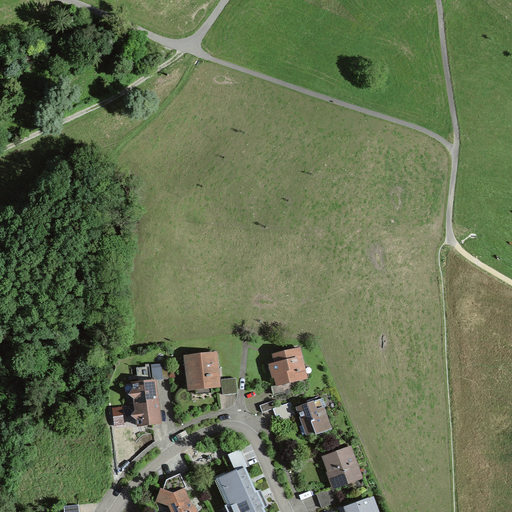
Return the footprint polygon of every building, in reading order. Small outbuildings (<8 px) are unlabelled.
[(296,355),(295,349),(274,355),(276,363),(270,364),(274,378),(276,377),(278,385),(302,379),(299,365),(303,364),(301,354),(296,355)] [(215,353),(187,356),(189,375),(195,374),(197,394),(212,392),(211,387),(219,386),(215,353)] [(168,364),(161,365),(162,379),(170,378),(168,364)] [(161,365),(153,365),(154,380),(156,380),(162,379),(161,365)] [(236,378),(221,380),(223,395),(238,393),(236,378)] [(156,380),(154,380),(133,383),(134,390),(130,395),(135,397),(136,404),(158,402),(156,380)] [(274,400),(260,406),(263,412),(273,409),(277,407),(274,400)] [(316,434),(331,429),(323,407),(317,409),(314,401),(298,407),(304,424),(299,426),(303,435),(307,433),(307,434),(315,431),(316,434)] [(158,402),(136,404),(137,411),(133,415),(138,419),(138,425),(161,423),(158,402)] [(277,407),(273,409),(276,416),(280,415),(294,410),(291,402),(277,407)] [(296,416),(294,410),(280,415),(282,421),(296,416)] [(335,485),(361,475),(350,447),(324,457),(329,472),(330,472),(335,485)] [(240,449),(228,454),(235,470),(236,472),(244,468),(248,467),(240,449)] [(218,478),(230,503),(255,492),(244,468),(236,472),(235,470),(218,478)] [(163,489),(174,493),(184,488),(184,489),(187,488),(180,473),(167,479),(163,489)] [(198,511),(195,506),(191,503),(184,489),(184,488),(174,493),(163,489),(161,488),(156,501),(169,505),(171,511),(198,511)] [(331,488),(316,494),(322,508),(336,502),(331,488)] [(226,505),(228,511),(254,511),(262,508),(268,505),(260,489),(255,492),(230,503),(226,505)] [(377,511),(372,497),(342,509),(342,511),(377,511)]
